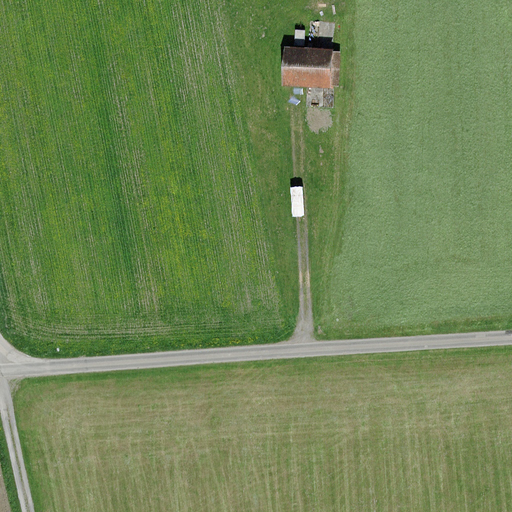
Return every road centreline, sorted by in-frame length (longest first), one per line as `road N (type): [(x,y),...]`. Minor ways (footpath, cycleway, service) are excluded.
road 1 (track): [(0,373),(511,341)]
road 2 (track): [(0,350),(33,511)]
